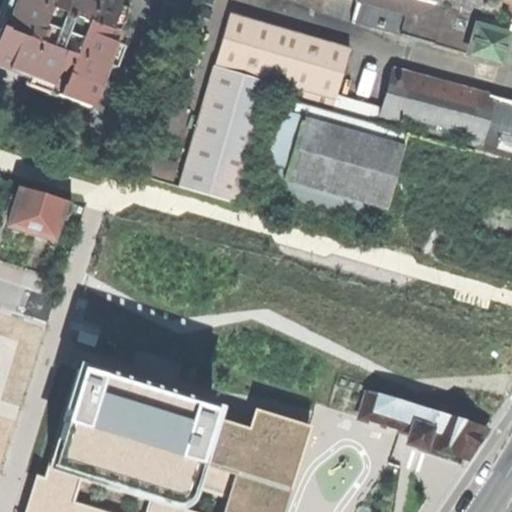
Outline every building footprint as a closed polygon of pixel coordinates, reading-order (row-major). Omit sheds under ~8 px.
[(90,22),(97,0),(0,0),(0,65),(12,70),(40,80),(37,88),(69,100),(85,57),(97,26),(97,24),(90,22)] [(97,0),(90,22),(97,24),(106,0),(97,0)] [(506,40),(511,23),(496,18),(436,2),(428,0),(357,0),(350,23),(499,65),(506,40)] [(436,0),(436,2),(496,18),(501,0),(436,0)] [(511,0),(501,0),(496,18),(511,23),(511,22),(511,0)] [(227,16),(210,78),(270,95),(279,97),(334,113),(338,97),(352,51),(227,16)] [(106,30),(97,26),(85,57),(94,60),(106,30)] [(40,80),(12,70),(8,79),(22,84),(36,89),(37,88),(40,80)] [(478,143),(476,151),(493,156),(511,160),(511,101),(396,71),(385,110),(383,118),(478,143)] [(210,78),(179,187),(238,204),(270,95),(210,78)] [(334,113),(279,97),(260,161),(270,164),(262,190),(383,224),(386,212),(407,133),(381,126),(334,113)] [(385,110),(338,97),(334,113),(381,126),(383,118),(385,110)] [(149,155),(145,174),(174,181),(179,162),(149,155)] [(19,188),(8,226),(29,232),(52,239),(58,218),(63,201),(19,188)] [(71,203),(63,201),(58,218),(66,220),(71,203)] [(97,337),(80,332),(77,341),(86,344),(94,347),(97,337)] [(78,369),(48,467),(44,479),(35,476),(24,511),(283,511),(309,427),(253,409),(247,429),(210,417),(212,411),(78,369)] [(423,448),(424,445),(434,412),(367,391),(359,418),(395,429),(410,434),(407,443),(423,448)] [(434,412),(424,445),(465,458),(475,443),(486,428),(434,412)]
